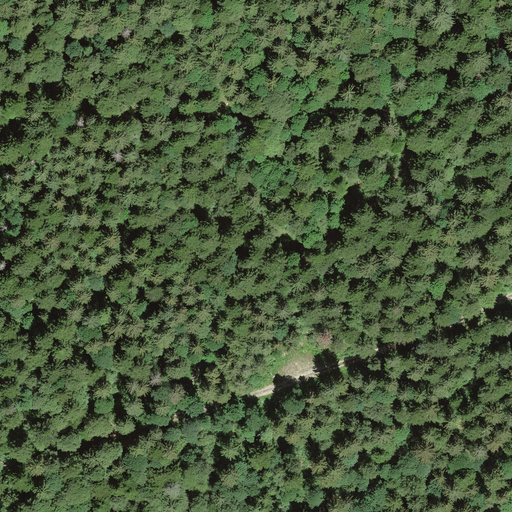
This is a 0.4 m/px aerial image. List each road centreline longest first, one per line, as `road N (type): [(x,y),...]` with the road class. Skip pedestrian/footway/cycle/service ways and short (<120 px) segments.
road 1 (track): [(0,468),(382,355),(511,297)]
road 2 (track): [(33,511),(157,421)]
